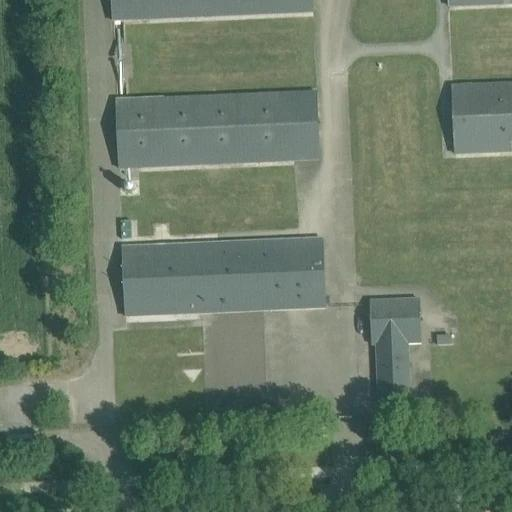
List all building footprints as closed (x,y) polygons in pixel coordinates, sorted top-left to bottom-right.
[(113,0),(114,24),(313,16),(312,0),(113,0)] [(511,0),(448,0),(449,9),(511,6),(511,0)] [(511,152),(511,83),(451,86),(455,156),(511,152)] [(120,173),(320,164),(317,96),(117,105),(120,173)] [(126,323),(326,315),(323,246),(124,254),(126,323)] [(411,404),(410,394),(408,344),(421,344),(419,300),(372,302),(374,346),(376,345),(379,405),(411,404)]
